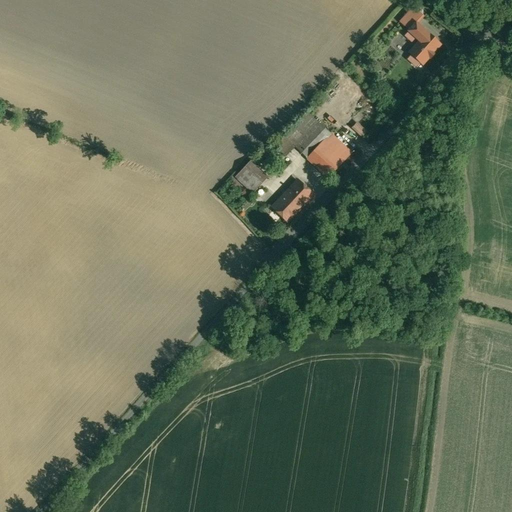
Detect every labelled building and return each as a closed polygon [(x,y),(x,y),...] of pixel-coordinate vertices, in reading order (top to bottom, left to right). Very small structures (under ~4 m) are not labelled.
[(423,16),(413,7),(400,22),(409,30),(408,31),(408,32),(416,23),(416,24),(423,16)] [(416,24),(416,23),(408,32),(419,42),(409,53),(422,65),(440,45),(416,24)] [(308,113),(285,138),(295,147),(295,148),(319,123),(308,113)] [(364,137),(369,131),(359,122),(354,128),(364,137)] [(319,123),(295,148),(307,159),(331,134),(319,123)] [(351,153),(331,134),(307,159),(328,178),(351,153)] [(295,147),(285,138),(276,147),(286,157),(295,147)] [(250,161),(236,177),(253,193),(259,187),(253,181),(262,172),(250,161)] [(313,195),(298,181),(272,208),(287,222),(313,195)]
